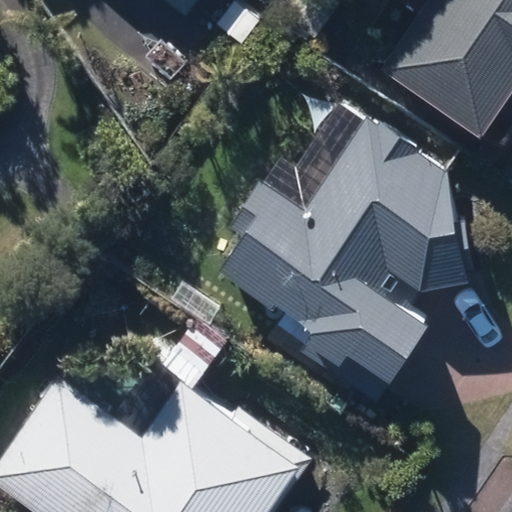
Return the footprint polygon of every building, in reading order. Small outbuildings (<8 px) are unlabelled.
[(160,0),(183,16),(194,0),(160,0)] [(227,0),(210,24),(233,41),(252,16),(229,0),(227,0)] [(283,0),(275,10),(309,36),(334,6),(326,0),(283,0)] [(475,132),(511,77),(511,0),(419,0),(375,65),(475,132)] [(295,350),(375,400),(425,319),(405,307),(419,285),(460,280),(445,169),(416,149),(418,145),(378,119),(373,125),(336,102),(295,166),(279,156),(263,180),(258,177),(228,224),(242,235),(220,268),(287,311),(278,324),(302,338),(295,350)] [(153,359),(112,415),(53,372),(0,446),(0,489),(31,511),(269,511),(309,458),(234,403),(228,414),(187,383),(203,361),(174,340),(158,362),(153,359)]
